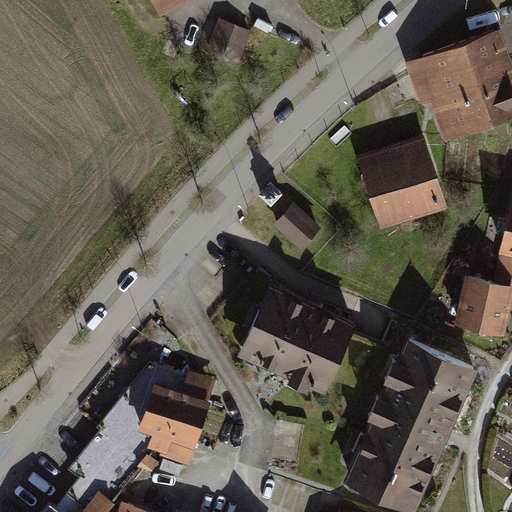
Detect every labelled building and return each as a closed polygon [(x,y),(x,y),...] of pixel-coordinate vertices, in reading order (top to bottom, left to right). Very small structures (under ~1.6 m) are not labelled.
[(154,0),(169,24),(211,0),(154,0)] [(224,19),(212,50),(244,64),(257,33),(224,19)] [(511,110),(511,75),(497,31),(457,45),(484,120),(511,110)] [(484,120),(457,45),(410,61),(423,96),(435,92),(449,132),(484,120)] [(422,140),(363,157),(382,223),(442,205),(422,140)] [(297,202),(276,225),(305,251),(325,228),(297,202)] [(511,211),(503,250),(511,252),(511,211)] [(496,281),(511,284),(511,252),(503,250),(496,281)] [(511,284),(496,281),(469,275),(459,323),(506,334),(511,306),(511,284)] [(245,360),(326,392),(356,319),(275,287),(245,360)] [(356,486),(419,511),(436,511),(497,364),(419,332),(356,486)] [(148,452),(195,468),(220,387),(158,368),(140,427),(157,439),(148,452)] [(79,463),(99,476),(122,491),(148,452),(157,439),(140,427),(114,411),(79,463)] [(92,511),(48,484),(29,511),(92,511)] [(183,511),(128,494),(122,511),(183,511)]
